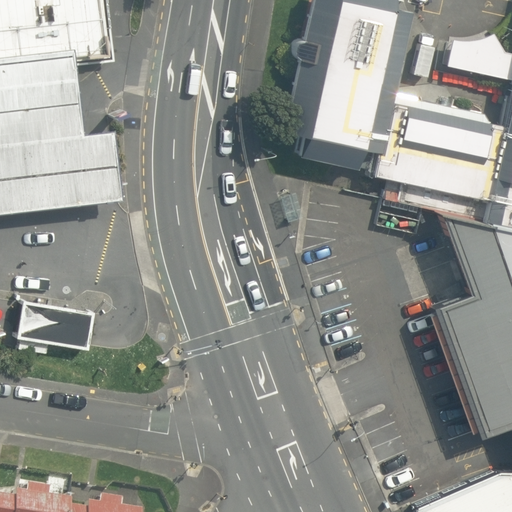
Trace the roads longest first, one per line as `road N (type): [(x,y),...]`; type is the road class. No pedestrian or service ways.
road 1 (secondary): [(284,458),(200,230),(192,161),(215,0)]
road 2 (residential): [(0,408),(284,458)]
